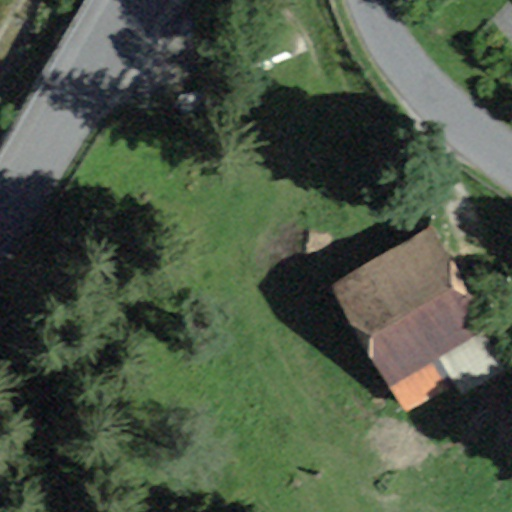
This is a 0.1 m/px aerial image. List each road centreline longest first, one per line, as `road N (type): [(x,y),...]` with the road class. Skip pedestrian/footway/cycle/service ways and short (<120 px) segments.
road 1 (residential): [(0,214),(133,0)]
road 2 (residential): [(367,0),(406,73),(454,122),(511,157)]
